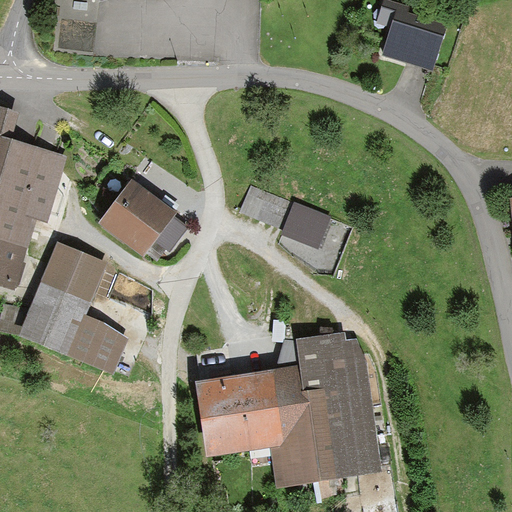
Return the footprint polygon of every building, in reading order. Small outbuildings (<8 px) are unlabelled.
[(417,3),(409,0),(387,0),(379,21),(398,29),(388,56),(438,75),(457,27),(414,11),(417,3)] [(26,114),(0,106),(0,285),(8,288),(28,219),(38,222),(58,154),(18,143),(26,114)] [(184,220),(132,184),(102,228),(153,264),(184,220)] [(298,205),(251,189),(243,214),(289,230),(298,205)] [(109,266),(58,247),(35,310),(15,303),(5,331),(24,338),(121,374),(137,330),(92,314),(109,266)] [(306,368),(203,387),(215,458),(271,448),(278,486),(381,468),(362,362),(356,329),(301,339),(306,368)]
